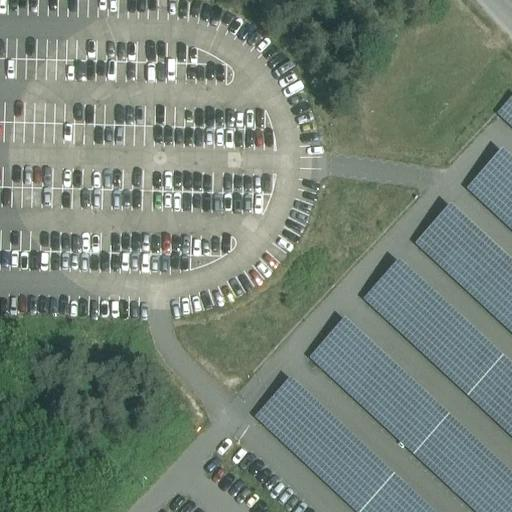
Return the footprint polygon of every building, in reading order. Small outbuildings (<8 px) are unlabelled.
[(511,100),(497,117),(511,131),(511,100)] [(511,162),(502,153),(466,192),(511,235),(511,162)] [(511,266),(451,209),(414,248),(511,338),(511,266)] [(511,371),(398,266),(362,304),(511,443),(511,371)] [(511,511),(511,478),(345,323),(308,361),(470,511),(511,511)] [(430,511),(290,382),(254,420),(352,511),(430,511)]
